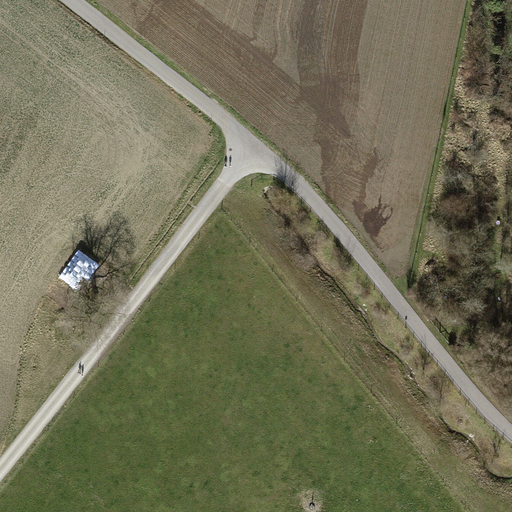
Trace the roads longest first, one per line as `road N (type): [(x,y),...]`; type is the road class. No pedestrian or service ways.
road 1 (track): [(511,445),(310,200),(75,0)]
road 2 (track): [(260,153),(0,475)]
